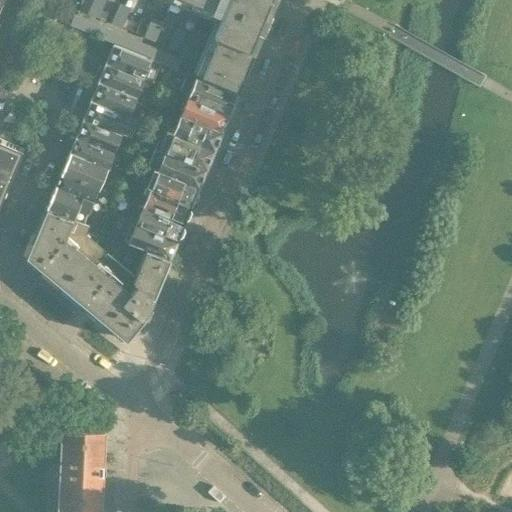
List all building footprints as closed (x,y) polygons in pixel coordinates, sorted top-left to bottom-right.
[(97,17),(103,0),(92,0),(87,13),(97,17)] [(237,91),(261,34),(261,33),(254,30),(261,13),(268,16),(275,0),(173,0),(210,15),(211,13),(220,17),(196,74),(237,91)] [(120,27),(128,8),(119,4),(111,23),(120,27)] [(180,60),(76,16),(74,15),(70,25),(176,70),(180,60)] [(153,41),(161,22),(152,18),(143,37),(153,41)] [(177,51),(185,32),(175,28),(167,47),(177,51)] [(141,78),(149,59),(113,43),(104,63),(141,78)] [(134,97),(141,78),(104,63),(97,82),(134,97)] [(227,115),(236,94),(195,78),(187,98),(227,115)] [(126,114),(134,97),(97,82),(90,99),(126,114)] [(220,132),(227,115),(187,98),(180,116),(220,132)] [(119,133),(126,114),(90,99),(82,117),(119,133)] [(212,151),(220,132),(180,116),(175,129),(168,126),(166,131),(212,151)] [(111,151),(119,133),(82,117),(74,136),(111,151)] [(212,151),(166,131),(161,141),(158,140),(154,148),(205,169),(212,151)] [(105,167),(111,151),(74,136),(68,152),(105,167)] [(0,201),(23,148),(0,138),(0,201)] [(205,169),(154,148),(147,167),(157,171),(197,188),(205,169)] [(95,189),(105,167),(68,152),(58,174),(95,189)] [(190,206),(197,188),(157,171),(149,190),(190,206)] [(95,189),(58,174),(54,185),(91,200),(95,189)] [(82,223),(91,200),(54,185),(45,207),(82,223)] [(183,224),(190,206),(149,190),(142,207),(183,224)] [(59,285),(95,244),(84,234),(87,225),(82,223),(45,207),(24,256),(59,285)] [(175,241),(183,224),(142,207),(135,225),(175,241)] [(168,259),(175,241),(135,225),(128,242),(144,249),(168,259)] [(131,283),(134,276),(95,244),(59,285),(104,322),(135,286),(131,283)] [(137,335),(168,259),(144,249),(134,276),(131,283),(135,286),(104,322),(124,339),(130,333),(137,335)] [(204,329),(201,336),(208,340),(211,332),(204,329)] [(198,339),(193,350),(202,354),(207,342),(198,339)] [(101,511),(105,428),(59,426),(56,511),(101,511)]
